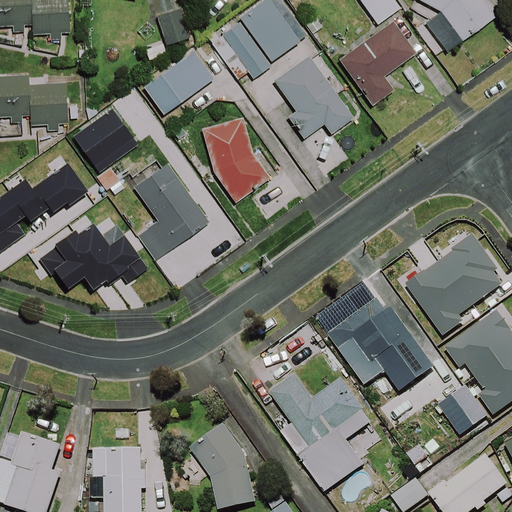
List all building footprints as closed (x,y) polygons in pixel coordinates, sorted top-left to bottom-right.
[(0,0),(0,27),(13,27),(13,33),(25,32),(25,26),(33,26),(31,0),(0,0)] [(31,0),(33,26),(33,36),(50,35),(50,41),(62,40),(62,34),(70,34),(68,0),(31,0)] [(265,0),(240,18),(272,62),(300,42),(270,0),(265,0)] [(401,9),(394,0),(359,0),(377,25),(401,9)] [(483,0),(418,0),(441,13),(426,23),(448,53),(496,17),(483,0)] [(347,8),(341,10),(340,11),(338,13),(337,15),(336,17),(336,19),(335,21),(336,23),(336,26),(337,28),(339,29),(340,31),(342,32),(344,33),(346,33),(349,34),(351,33),(353,33),(355,32),(357,30),(358,29),(359,27),(360,25),(361,23),(361,20),(361,18),(360,16),(359,14),(358,12),(356,11),(354,10),(352,9),(350,8),(348,8),(347,8)] [(191,38),(182,9),(157,17),(166,46),(191,38)] [(417,54),(393,21),(339,60),(372,106),(395,90),(385,77),(417,54)] [(253,80),(271,67),(240,23),(211,43),(238,80),(248,73),(253,80)] [(214,79),(194,51),(144,87),(164,115),(214,79)] [(355,118),(309,56),(274,81),(296,111),(288,117),(304,140),(324,125),(332,135),(355,118)] [(130,72),(139,84),(154,74),(145,62),(130,72)] [(0,118),(11,118),(11,124),(23,123),(23,117),(31,117),(29,85),(29,75),(0,76),(0,118)] [(31,117),(31,126),(47,125),(47,131),(59,131),(59,125),(68,124),(66,83),(29,85),(31,117)] [(73,137),(99,173),(138,145),(112,109),(73,137)] [(254,154),(243,118),(202,129),(214,173),(236,204),(271,178),(254,154)] [(89,192),(68,163),(32,189),(26,180),(0,198),(0,252),(31,230),(32,223),(31,222),(50,209),(53,213),(67,203),(69,206),(89,192)] [(210,223),(169,164),(134,188),(158,222),(138,236),(155,261),(210,223)] [(120,182),(110,169),(97,178),(106,192),(120,182)] [(148,269),(117,225),(103,235),(94,223),(79,234),(76,230),(55,245),(56,247),(39,259),(52,276),(56,273),(68,290),(84,279),(94,291),(107,282),(108,284),(121,275),(127,284),(148,269)] [(471,236),(404,285),(443,339),(467,322),(462,316),(506,284),(471,236)] [(345,320),(353,332),(350,335),(369,362),(375,358),(398,391),(434,366),(391,306),(385,310),(376,298),(345,320)] [(479,395),(493,415),(511,401),(511,331),(496,310),(444,348),(459,368),(465,364),(485,391),(479,395)] [(311,398),(294,374),(269,392),(291,422),(280,431),(326,494),(365,465),(347,440),(371,422),(362,410),(364,408),(341,377),(311,398)] [(488,415),(465,385),(437,405),(460,436),(488,415)] [(223,423),(189,448),(210,477),(217,510),(256,502),(244,453),(223,423)] [(52,470),(59,446),(23,435),(13,467),(18,469),(7,506),(26,511),(47,511),(60,472),(52,470)] [(418,444),(406,453),(415,465),(428,456),(418,444)] [(141,511),(141,448),(92,448),(93,477),(103,477),(103,511),(141,511)] [(508,484),(486,454),(446,483),(444,480),(427,493),(441,511),(470,511),(476,508),(478,511),(487,504),(484,502),(508,484)] [(405,511),(428,495),(415,478),(391,496),(402,511),(405,511)] [(292,511),(286,502),(271,511),(292,511)]
